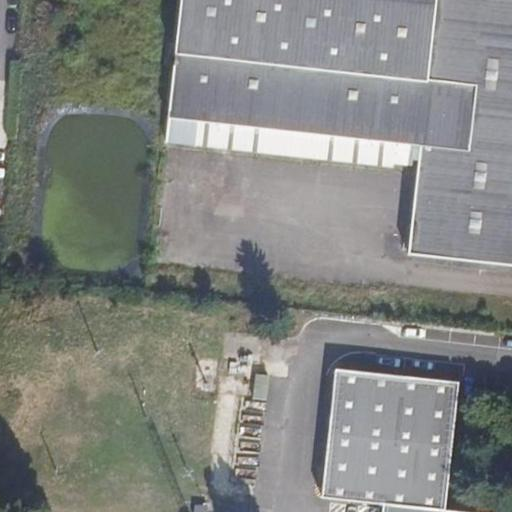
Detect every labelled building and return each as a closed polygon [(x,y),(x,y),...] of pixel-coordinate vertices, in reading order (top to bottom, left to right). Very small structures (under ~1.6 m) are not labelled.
[(440,233),(425,231),(422,259),(511,268),(511,0),(197,0),(185,122),(410,146),(434,149),(431,174),(446,176),(440,233)] [(410,146),(185,122),(180,144),(409,170),(410,146)] [(446,176),(431,174),(425,231),(440,233),(446,176)] [(483,511),(445,508),(459,379),(335,366),(322,496),(383,502),(416,506),(415,511),(483,511)] [(415,511),(416,506),(383,502),(381,511),(415,511)]
